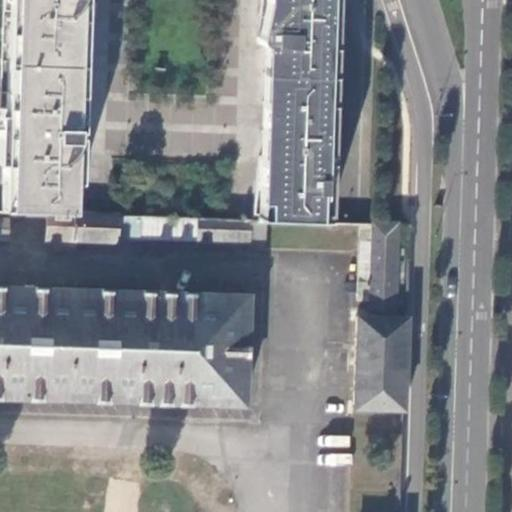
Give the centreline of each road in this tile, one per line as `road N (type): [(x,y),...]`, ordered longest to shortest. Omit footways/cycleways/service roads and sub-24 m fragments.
road 1 (primary): [(457,511),(471,145)]
road 2 (primary): [(421,0),(471,145)]
road 3 (primary): [(471,145),(491,0)]
